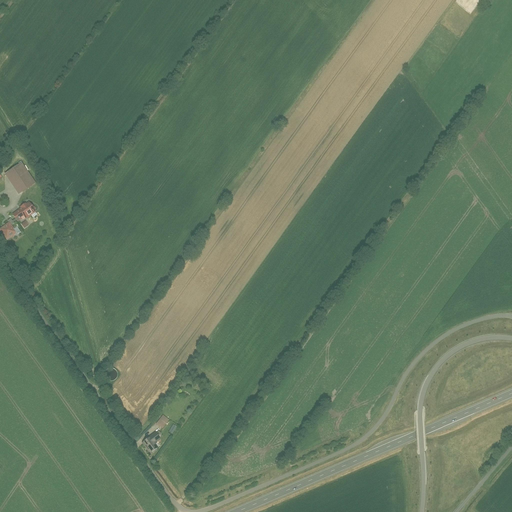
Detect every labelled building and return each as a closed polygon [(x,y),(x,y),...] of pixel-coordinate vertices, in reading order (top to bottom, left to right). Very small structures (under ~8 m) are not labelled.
[(36,185),(22,164),(5,175),(19,196),(36,185)] [(29,203),(12,215),(16,221),(20,219),(23,222),(36,213),(29,203)] [(9,222),(0,228),(0,232),(8,244),(19,236),(10,224),(9,222)] [(168,421),(162,416),(155,424),(161,429),(168,421)] [(169,432),(173,435),(178,427),(174,425),(169,432)] [(156,434),(141,444),(149,455),(156,450),(152,445),(160,440),(156,434)]
